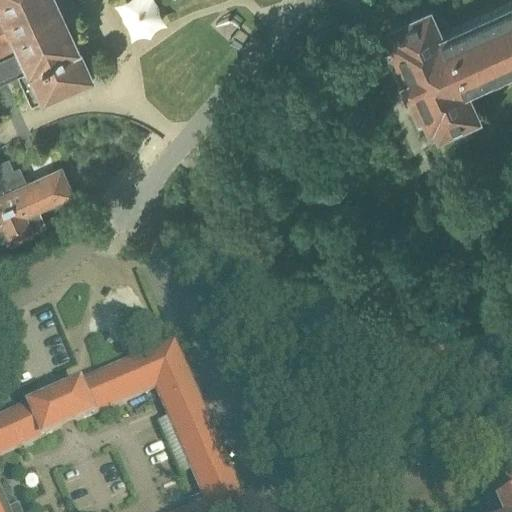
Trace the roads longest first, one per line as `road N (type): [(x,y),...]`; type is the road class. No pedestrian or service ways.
road 1 (unclassified): [(274,511),(146,194)]
road 2 (unclassified): [(315,0),(146,194)]
road 3 (unclassified): [(146,194),(47,279),(0,308)]
road 4 (unknown): [(351,511),(511,436)]
